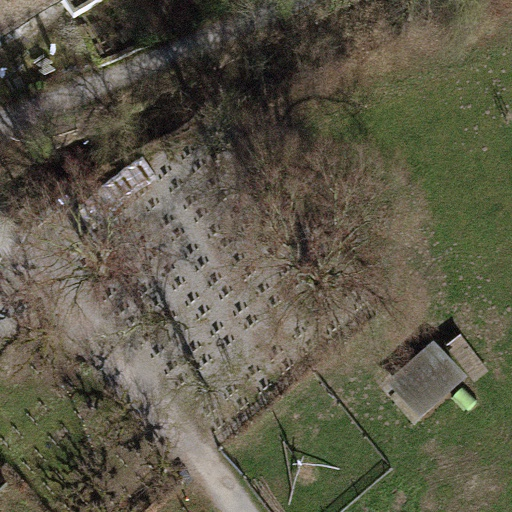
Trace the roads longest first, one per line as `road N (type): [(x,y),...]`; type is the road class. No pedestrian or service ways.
road 1 (track): [(242,511),(0,236)]
road 2 (track): [(0,121),(278,0)]
